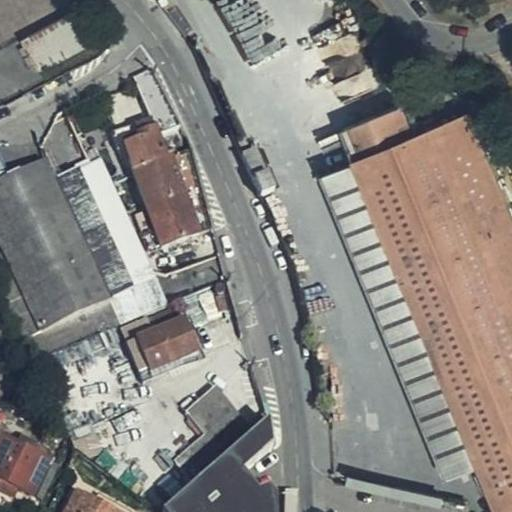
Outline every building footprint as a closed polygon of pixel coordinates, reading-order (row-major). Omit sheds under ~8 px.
[(81,8),(22,40),(41,74),(100,41),(81,8)] [(144,99),(162,92),(151,72),(136,79),(144,99)] [(144,99),(152,121),(159,137),(180,129),(180,128),(162,92),(144,99)] [(502,511),(511,511),(511,207),(475,115),(418,138),(405,105),(348,128),(361,162),(359,163),(502,511)] [(160,253),(211,234),(211,233),(189,153),(168,159),(159,137),(152,121),(112,136),(118,152),(123,150),(160,253)] [(242,159),(261,201),(275,195),(256,153),(242,159)] [(0,167),(0,250),(41,337),(113,304),(47,165),(7,183),(0,167)] [(0,298),(33,366),(124,327),(113,304),(41,337),(0,250),(0,298)] [(219,287),(221,286),(221,284),(222,281),(220,277),(217,274),(211,275),(209,279),(209,283),(212,286),(214,287),(214,289),(216,288),(219,287)] [(220,288),(219,287),(216,288),(214,289),(215,290),(214,291),(213,295),(216,300),(220,300),(224,299),(226,296),(226,292),(224,290),(220,288)] [(215,304),(209,291),(181,303),(186,316),(215,304)] [(185,323),(136,343),(150,377),(178,365),(198,356),(185,323)] [(150,377),(136,343),(128,347),(143,386),(180,371),(178,365),(150,377)] [(266,420),(249,363),(127,466),(149,490),(162,479),(180,498),(266,420)] [(268,425),(168,511),(274,511),(274,501),(267,493),(258,497),(241,478),(273,452),(268,425)] [(0,440),(0,480),(33,497),(50,464),(0,440)] [(107,511),(78,495),(68,511),(107,511)]
